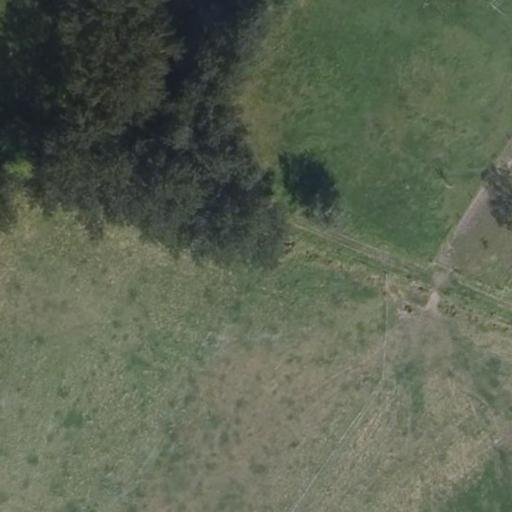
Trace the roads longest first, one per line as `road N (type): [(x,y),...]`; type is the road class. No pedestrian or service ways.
road 1 (track): [(0,109),(511,307)]
road 2 (track): [(96,152),(92,0)]
